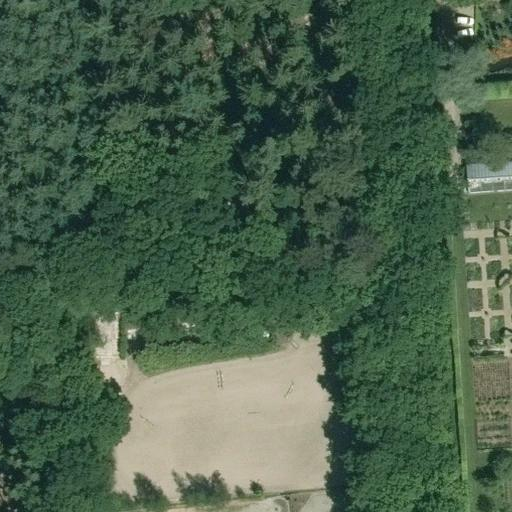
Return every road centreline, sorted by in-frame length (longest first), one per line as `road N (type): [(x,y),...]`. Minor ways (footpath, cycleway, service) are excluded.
road 1 (track): [(421,511),(386,0)]
road 2 (track): [(440,0),(464,353)]
